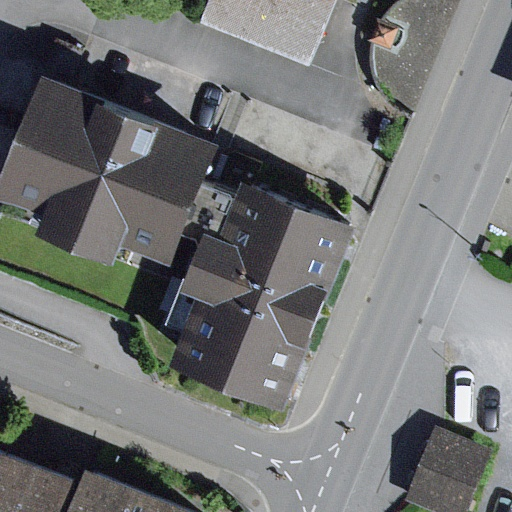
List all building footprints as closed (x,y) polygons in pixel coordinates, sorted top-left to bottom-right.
[(339,0),(208,0),(199,23),(313,68),(339,0)] [(398,31),(376,23),(369,43),(391,51),(398,31)] [(214,151),(37,83),(0,182),(0,210),(37,224),(30,244),(107,274),(115,253),(166,272),(214,151)] [(355,235),(237,188),(215,245),(200,239),(178,299),(192,304),(165,374),(283,420),(355,235)] [(465,511),(491,453),(434,429),(404,500),(432,511),(465,511)] [(0,511),(171,511),(80,478),(76,491),(0,460),(0,511)]
